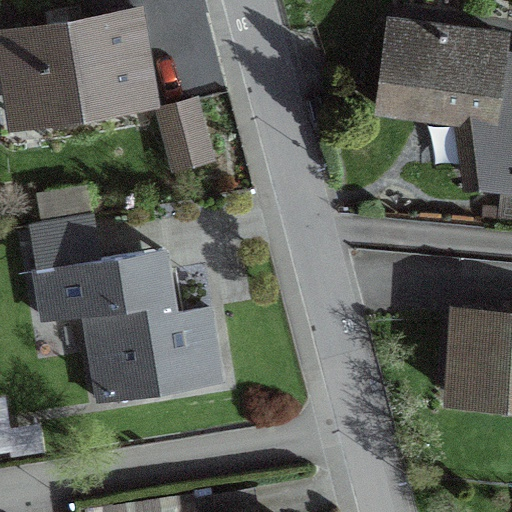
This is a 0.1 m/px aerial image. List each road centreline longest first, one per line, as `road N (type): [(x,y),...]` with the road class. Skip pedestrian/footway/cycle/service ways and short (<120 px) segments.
road 1 (residential): [(247,0),(369,427)]
road 2 (residential): [(369,427),(0,488)]
